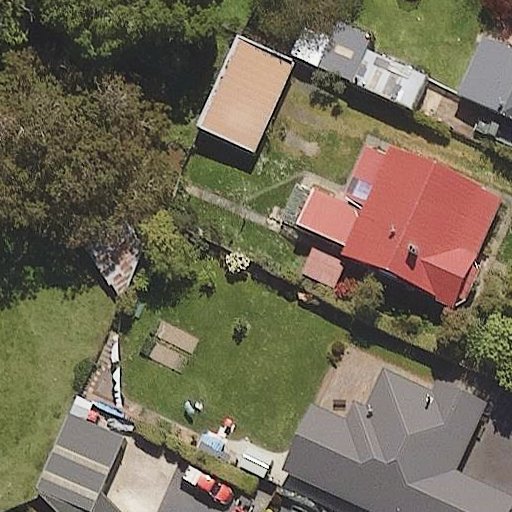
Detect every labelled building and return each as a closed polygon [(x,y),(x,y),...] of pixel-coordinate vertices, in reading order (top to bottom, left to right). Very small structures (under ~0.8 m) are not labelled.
[(376,48),(338,29),(318,71),(413,119),(430,85),(372,56),(376,48)] [(299,67),(244,41),(203,130),(259,156),(299,67)] [(511,59),(488,48),(462,104),(511,127),(511,59)] [(507,212),(371,155),(347,213),(312,198),(297,235),(354,259),(349,272),(462,319),(507,212)] [(487,417),(387,374),(362,433),(318,415),(288,486),(349,511),(511,511),(511,504),(460,482),(487,417)] [(128,448),(77,426),(42,501),(53,511),(113,511),(105,503),(128,448)]
